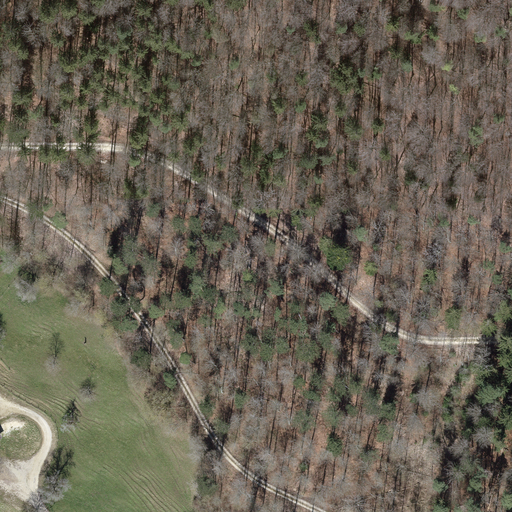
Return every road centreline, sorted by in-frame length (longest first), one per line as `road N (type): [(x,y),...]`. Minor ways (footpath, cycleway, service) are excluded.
road 1 (track): [(0,142),(126,147),(171,162),(319,263),(382,323),(410,337),(511,341)]
road 2 (track): [(0,194),(59,226),(104,269),(222,443),(314,511)]
road 3 (track): [(511,97),(420,0)]
